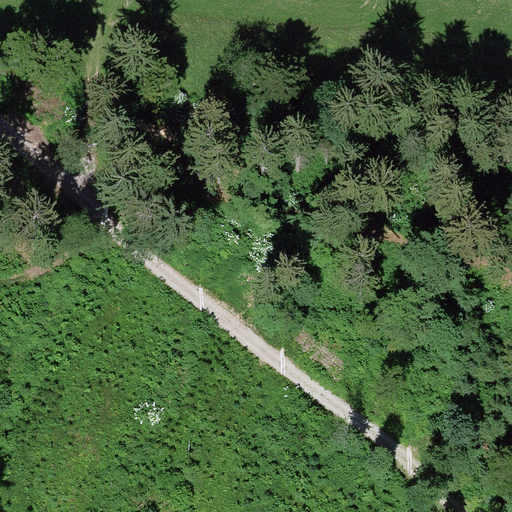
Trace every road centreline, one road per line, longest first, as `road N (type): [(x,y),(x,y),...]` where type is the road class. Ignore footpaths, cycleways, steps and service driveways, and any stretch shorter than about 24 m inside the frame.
road 1 (track): [(95,206),(141,166),(189,146),(219,159),(261,195),(511,271)]
road 2 (track): [(122,231),(406,457),(457,511)]
road 3 (track): [(76,187),(89,159),(93,18)]
road 4 (track): [(0,122),(122,231)]
